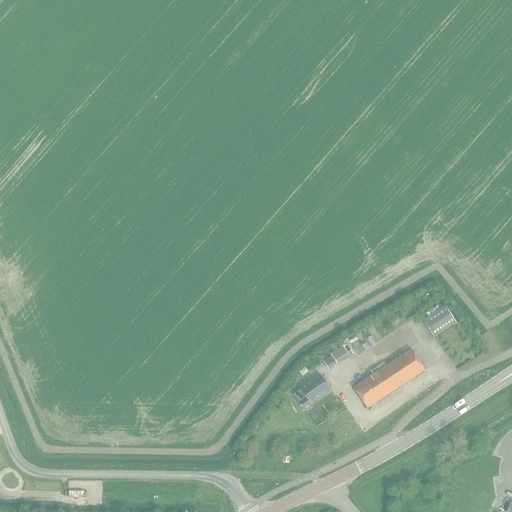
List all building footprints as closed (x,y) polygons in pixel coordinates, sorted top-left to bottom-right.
[(454,323),(443,306),(421,321),(432,338),(454,323)] [(337,365),(353,354),(348,347),(345,349),(342,345),(330,354),(331,357),(336,364),(337,365)] [(423,371),(410,350),(352,388),(366,409),(423,371)] [(331,357),(324,362),(329,369),(336,364),(331,357)] [(302,375),(308,370),(305,367),(299,371),(302,375)] [(330,389),(319,374),(299,389),(300,390),(293,395),(302,408),(309,403),(310,404),(330,389)] [(239,448),(237,456),(244,457),(245,449),(239,448)]
